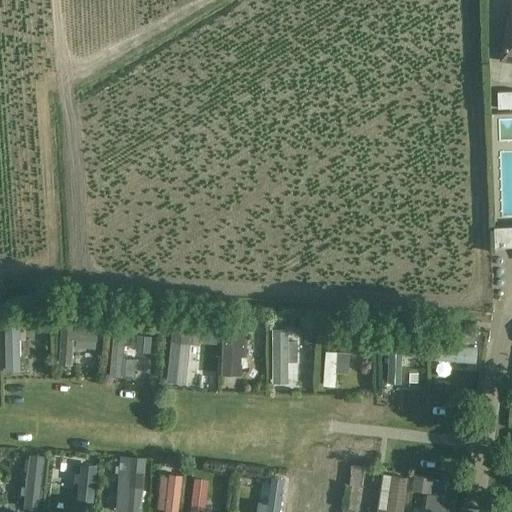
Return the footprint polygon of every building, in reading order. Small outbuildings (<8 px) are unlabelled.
[(511,0),(502,59),(511,61),(511,0)] [(511,107),(511,80),(499,80),(500,92),(498,92),(498,108),(511,107)] [(511,226),(494,227),(495,248),(511,247),(511,254),(511,253),(511,226)] [(73,365),(75,331),(43,329),(41,364),(73,365)] [(268,340),(268,330),(249,330),(250,386),(267,386),(267,380),(288,380),(288,366),(277,366),(277,340),(268,340)] [(87,332),(86,378),(115,378),(115,355),(117,355),(117,333),(87,332)] [(131,354),(133,335),(119,334),(118,352),(131,354)] [(202,378),(223,378),(223,334),(201,334),(202,378)] [(149,336),(147,382),(166,383),(169,337),(149,336)] [(454,376),(455,346),(410,345),(409,376),(454,376)] [(365,350),(361,384),(379,386),(383,352),(365,350)] [(301,388),(314,389),(315,373),(330,374),(331,353),(303,351),(301,388)] [(412,383),(412,397),(427,397),(428,384),(412,383)] [(511,423),(511,408),(500,408),(499,423),(511,423)] [(21,508),(23,457),(9,456),(6,508),(21,508)] [(511,456),(499,456),(498,475),(511,475),(511,456)] [(121,511),(124,459),(98,458),(96,511),(121,511)] [(51,475),(51,459),(37,459),(37,475),(51,475)] [(341,488),(345,468),(332,465),(328,485),(341,488)] [(64,466),(62,507),(75,508),(77,466),(64,466)] [(158,511),(160,476),(138,475),(136,511),(158,511)] [(382,511),(387,479),(362,475),(355,511),(382,511)] [(394,475),(393,492),(412,493),(413,476),(394,475)] [(185,511),(186,480),(168,479),(167,511),(185,511)] [(259,511),(261,480),(247,479),(245,511),(259,511)] [(333,487),(336,511),(350,510),(347,486),(333,487)] [(405,496),(405,511),(432,511),(432,495),(405,496)] [(268,497),(266,511),(288,511),(290,500),(268,497)]
